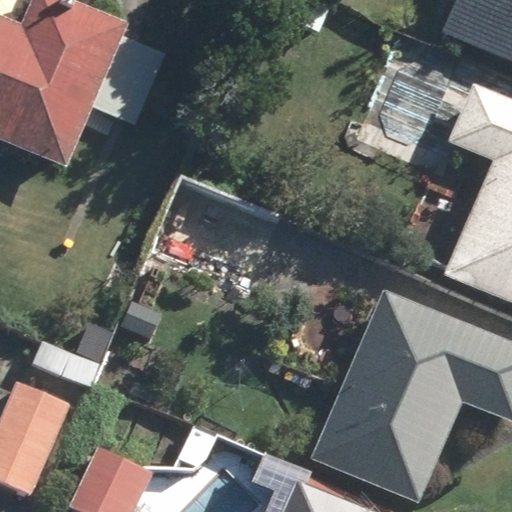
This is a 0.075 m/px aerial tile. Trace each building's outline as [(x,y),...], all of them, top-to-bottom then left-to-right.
[(0,14),(0,139),(76,172),(140,27),(77,0),(44,0),(32,29),(0,14)] [(511,0),(467,0),(454,34),(511,57),(511,0)] [(501,162),(453,276),(511,300),(511,94),(480,81),(454,143),(501,162)] [(278,224),(173,183),(144,258),(249,299),(278,224)] [(511,338),(392,290),(318,461),(429,507),(474,405),(511,419),(511,338)] [(0,497),(24,506),(60,405),(3,385),(0,392),(0,497)] [(286,493),(278,511),(382,511),(350,499),(353,493),(319,480),(322,474),(274,455),(263,483),(286,493)] [(125,511),(139,485),(82,457),(55,511),(125,511)]
